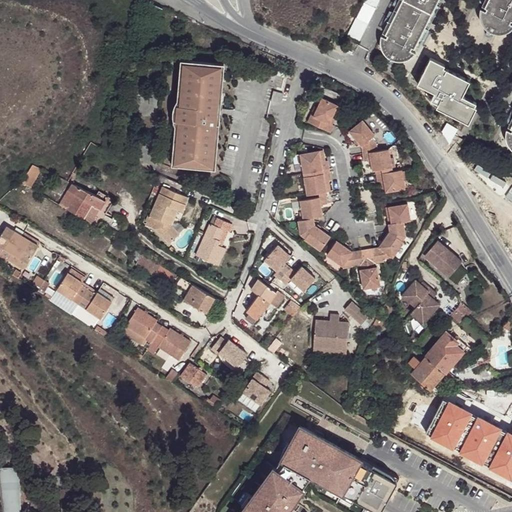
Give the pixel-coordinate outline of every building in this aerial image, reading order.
[(379,0),(364,0),(363,2),(375,8),(379,0)] [(410,47),(413,49),(436,0),(401,0),(384,34),(387,36),(385,38),(380,35),(379,39),(380,45),(382,51),(387,56),(392,59),(398,60),(404,59),(409,56),(414,52),(409,49),(410,47)] [(510,21),(511,21),(511,0),(487,0),(483,7),(486,9),(484,12),(479,9),(479,14),(479,20),(482,25),(486,30),(492,33),(498,34),(504,33),(509,30),(511,27),(511,24),(508,23),(510,21)] [(366,26),(354,20),(347,35),(359,41),(366,26)] [(430,57),(417,83),(428,89),(425,94),(432,97),(430,99),(438,103),(436,106),(468,122),(476,106),(474,105),(476,102),(462,95),(469,80),(443,67),(444,64),(430,57)] [(217,108),(221,63),(182,59),(178,104),(176,104),(174,119),(176,120),(172,165),(211,169),(216,115),(217,108)] [(313,81),(307,79),(304,92),(309,93),(310,93),(313,81)] [(282,93),(272,91),(270,101),(277,103),(279,102),(280,101),(282,93)] [(313,115),(310,114),(307,121),(330,132),(333,125),(331,124),(329,123),(331,117),(337,104),(322,97),(317,107),(313,115)] [(374,134),(362,120),(349,131),(361,146),(362,152),(377,149),(375,142),(371,137),(374,134)] [(458,135),(448,129),(444,137),(453,143),(458,135)] [(377,150),(377,149),(362,152),(364,161),(370,160),(372,171),(392,167),(388,148),(377,150)] [(299,154),(306,194),(326,191),(324,182),(327,181),(330,181),(329,173),(323,174),(322,170),(328,169),(327,160),(324,161),(321,161),(319,151),(299,154)] [(30,189),(41,170),(39,169),(37,168),(35,168),(32,169),(20,184),(30,189)] [(383,181),(385,192),(405,188),(401,169),(376,174),(377,182),(380,182),(383,181)] [(97,196),(93,194),(71,184),(58,205),(91,224),(108,199),(105,197),(102,202),(96,198),(97,196)] [(155,231),(167,244),(176,235),(169,227),(176,211),(180,212),(187,198),(162,187),(149,216),(159,221),(155,231)] [(304,239),(320,250),(330,236),(315,225),(313,218),(322,216),(320,204),(327,203),(326,195),(299,200),(303,219),(298,220),(300,234),(305,237),(304,239)] [(376,263),(383,261),(392,256),(403,240),(402,240),(405,236),(410,219),(407,203),(388,207),(390,223),(388,223),(389,231),(378,247),(371,248),(374,263),(376,263)] [(159,221),(149,216),(146,223),(155,231),(159,221)] [(195,258),(216,267),(224,250),(221,248),(217,247),(223,233),(227,234),(231,226),(218,219),(213,227),(209,225),(195,258)] [(3,233),(0,238),(0,254),(9,260),(25,269),(36,251),(12,238),(3,233)] [(217,247),(221,248),(227,234),(223,233),(217,247)] [(37,248),(14,235),(12,238),(36,251),(37,248)] [(370,264),(367,249),(352,251),(336,240),(326,254),(343,267),(352,267),(360,266),(370,264)] [(461,261),(436,240),(423,256),(448,277),(461,261)] [(290,279),(303,291),(315,279),(302,266),(296,273),(285,263),(291,257),(277,244),(264,260),(276,271),(273,273),(286,284),(290,279)] [(374,263),(371,248),(367,249),(370,264),(360,266),(361,269),(377,266),(376,263),(374,263)] [(215,297),(142,255),(136,265),(154,275),(155,273),(172,283),(173,282),(190,290),(185,300),(206,312),(215,297)] [(9,260),(5,266),(22,275),(25,269),(9,260)] [(380,285),(377,266),(361,269),(360,270),(363,289),(380,285)] [(69,272),(67,275),(81,284),(83,281),(69,272)] [(45,280),(38,275),(34,282),(41,286),(45,280)] [(81,284),(67,275),(52,298),(73,312),(89,289),(81,284)] [(278,291),(260,278),(248,295),(255,300),(247,311),(250,313),(247,318),(254,323),(269,304),(278,310),(288,296),(286,295),(283,293),(278,291)] [(41,286),(39,289),(45,293),(51,283),(45,280),(41,286)] [(430,290),(424,285),(422,287),(420,285),(414,280),(401,297),(414,308),(430,290)] [(96,294),(111,304),(117,295),(101,286),(96,294)] [(96,294),(89,289),(73,312),(95,326),(111,304),(96,294)] [(435,294),(430,290),(414,308),(410,314),(422,324),(438,305),(432,299),(435,294)] [(301,307),(292,300),(285,310),(294,316),(301,307)] [(345,311),(362,326),(369,317),(352,302),(345,311)] [(461,323),(471,310),(460,303),(451,316),(461,323)] [(139,306),(123,332),(142,345),(145,339),(152,343),(149,348),(156,353),(159,349),(180,362),(191,342),(170,329),(168,332),(162,328),(163,325),(157,322),(159,319),(139,306)] [(380,315),(372,329),(378,332),(390,310),(384,307),(380,315)] [(315,321),(313,345),(320,345),(320,350),(345,352),(347,322),(338,321),(338,315),(329,315),(328,322),(328,326),(322,325),(323,321),(315,321)] [(100,324),(98,328),(109,335),(111,332),(100,324)] [(430,390),(467,345),(460,339),(458,342),(446,333),(422,362),(413,355),(407,361),(416,369),(412,374),(430,390)] [(221,337),(212,349),(218,354),(219,353),(237,367),(247,355),(229,340),(227,343),(221,337)] [(275,340),(268,349),(275,353),(283,343),(276,338),(275,340)] [(320,345),(313,345),(312,352),(345,355),(345,352),(320,350),(320,345)] [(191,363),(180,375),(190,383),(191,380),(197,384),(205,373),(191,363)] [(270,380),(259,372),(244,392),(262,405),(271,391),(266,387),(270,380)] [(217,404),(219,401),(221,401),(223,397),(214,392),(210,400),(217,404)] [(444,435),(454,422),(447,416),(459,402),(448,393),(426,419),(444,435)] [(447,416),(454,422),(465,408),(459,402),(447,416)] [(450,439),(460,427),(454,422),(444,435),(450,439)] [(360,460),(361,458),(300,425),(281,459),(285,461),(278,470),(274,467),(249,501),(251,503),(247,508),(245,507),(242,511),(286,511),(312,477),(341,493),(342,492),(380,511),(397,481),(360,460)] [(1,468),(3,511),(22,511),(21,467),(1,468)] [(61,511),(76,511),(75,488),(60,489),(61,511)]
